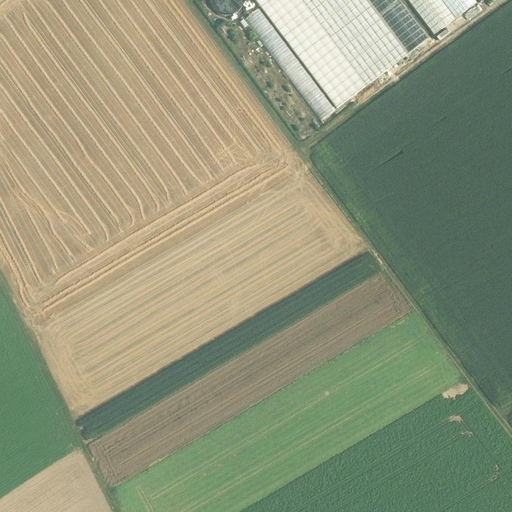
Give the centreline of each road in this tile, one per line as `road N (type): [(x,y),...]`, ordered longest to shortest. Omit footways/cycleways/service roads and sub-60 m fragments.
road 1 (track): [(511,437),(187,0)]
road 2 (track): [(507,0),(301,155)]
road 3 (track): [(0,283),(116,511)]
